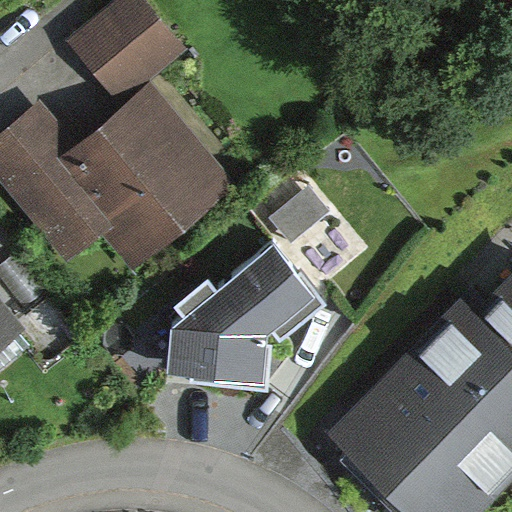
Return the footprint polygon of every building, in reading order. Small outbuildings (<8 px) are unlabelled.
[(106,0),(66,30),(117,98),(184,48),(147,0),(106,0)] [(237,180),(152,76),(76,138),(40,94),(0,126),(0,171),(66,252),(98,227),(131,267),(237,180)] [(307,181),(270,213),(291,237),(328,205),(307,181)] [(265,332),(266,317),(273,311),(281,320),(291,312),(323,287),(316,278),(312,281),(273,231),(216,278),(208,269),(177,295),(185,305),(170,317),(168,363),(189,364),(189,378),(271,381),(273,332),(265,332)] [(467,282),(333,419),(429,511),(457,511),(511,456),(511,267),(482,297),(467,282)] [(0,331),(22,313),(0,286),(0,331)]
